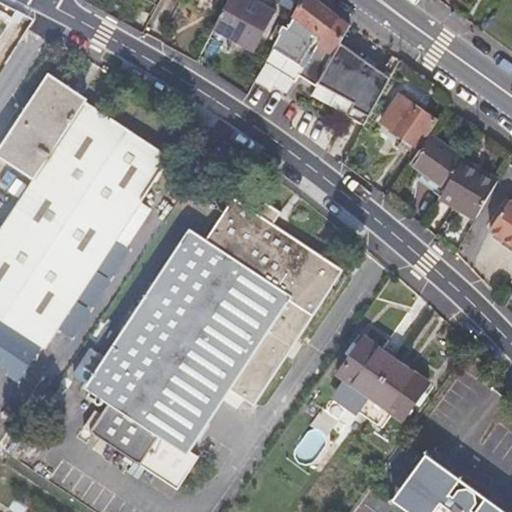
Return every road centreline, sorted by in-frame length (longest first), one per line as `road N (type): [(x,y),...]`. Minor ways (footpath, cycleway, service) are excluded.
road 1 (unclassified): [(511,344),(425,260),(267,134),(44,1)]
road 2 (secondary): [(511,99),(375,0)]
